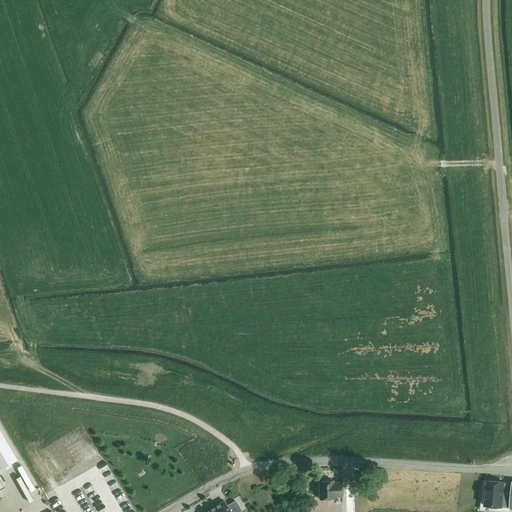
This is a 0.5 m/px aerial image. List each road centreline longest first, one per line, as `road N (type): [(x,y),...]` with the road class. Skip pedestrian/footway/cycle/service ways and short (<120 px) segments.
road 1 (unclassified): [(168,511),(246,469),(295,461),(511,471)]
road 2 (unclassified): [(511,297),(488,0)]
